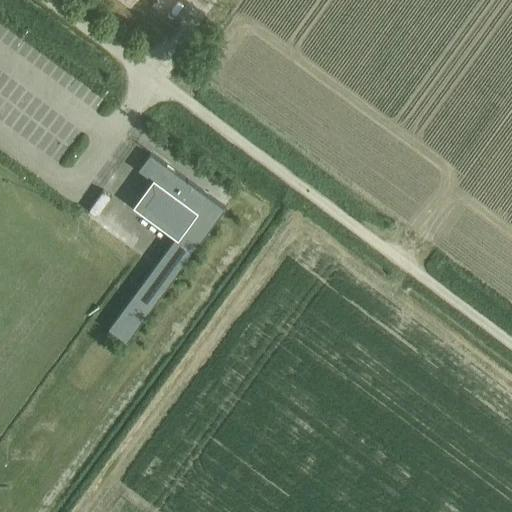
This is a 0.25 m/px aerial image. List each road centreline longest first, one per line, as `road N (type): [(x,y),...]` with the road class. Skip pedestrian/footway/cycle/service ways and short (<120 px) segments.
road 1 (track): [(154,78),(511,344)]
road 2 (unclassified): [(48,0),(154,78)]
